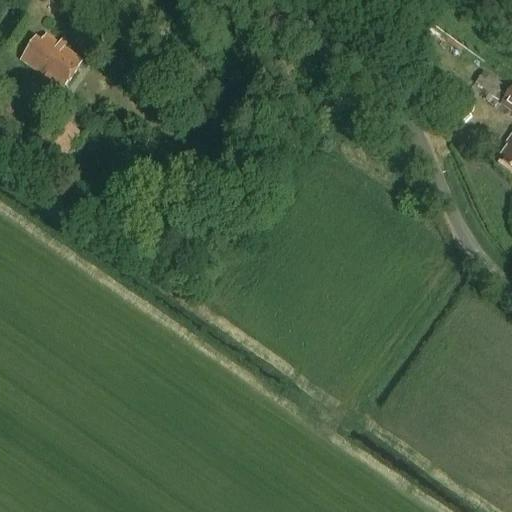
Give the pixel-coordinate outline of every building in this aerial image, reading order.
[(105,48),(124,43),(121,28),(101,32),(105,48)] [(64,91),(84,63),(47,36),(42,43),(37,39),(21,61),(64,91)] [(503,104),(511,92),(484,73),(476,84),(503,104)] [(32,86),(26,95),(33,100),(40,91),(32,86)] [(511,113),(511,137),(497,159),(511,169),(511,91),(502,106),(511,113)] [(62,164),(82,134),(58,118),(45,136),(33,127),(26,138),(62,164)]
